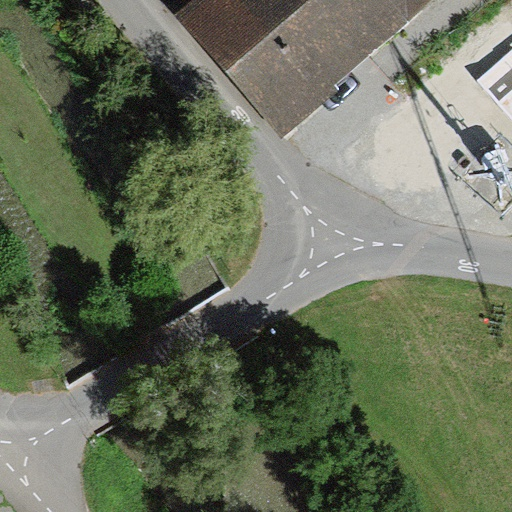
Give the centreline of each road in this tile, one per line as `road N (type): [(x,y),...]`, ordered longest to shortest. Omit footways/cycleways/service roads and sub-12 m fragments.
road 1 (residential): [(7,474),(288,287),(347,257)]
road 2 (residential): [(121,0),(347,257)]
road 3 (residential): [(347,257),(407,254),(511,268)]
